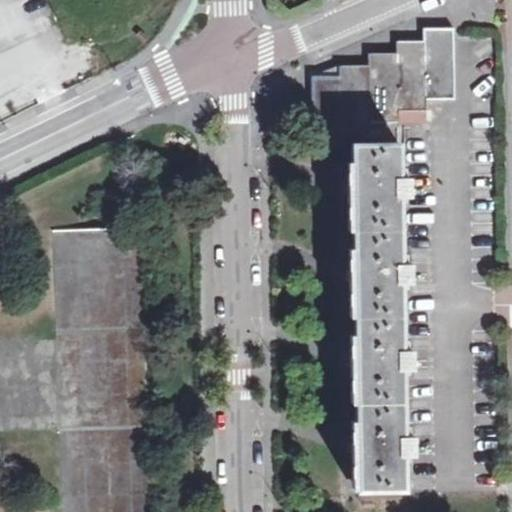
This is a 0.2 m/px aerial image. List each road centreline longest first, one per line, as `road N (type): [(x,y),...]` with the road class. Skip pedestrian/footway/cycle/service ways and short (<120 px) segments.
road 1 (residential): [(230,59),(237,511)]
road 2 (residential): [(378,0),(230,59)]
road 3 (tertiary): [(97,116),(230,59)]
